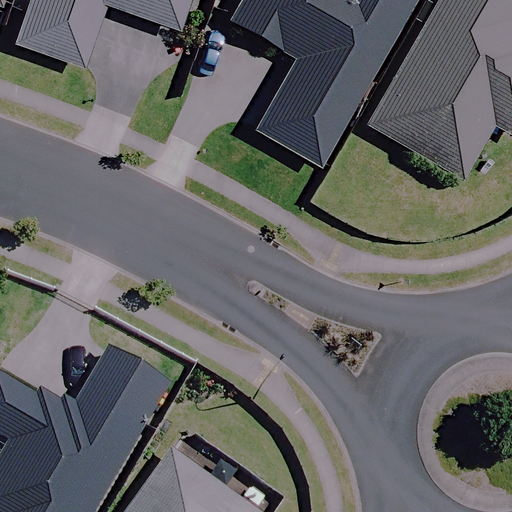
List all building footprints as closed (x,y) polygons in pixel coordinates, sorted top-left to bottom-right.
[(25,0),(10,43),(78,66),(100,4),(174,30),(184,0),(25,0)] [(407,0),(237,0),(227,18),(293,54),(252,128),(318,164),(407,0)] [(511,24),(507,21),(511,11),(511,0),(431,0),(359,131),(455,184),(484,131),(509,144),(511,138),(511,24)] [(91,511),(159,389),(99,356),(64,419),(0,383),(0,447),(4,450),(0,456),(0,511),(91,511)] [(240,511),(164,458),(126,511),(240,511)]
